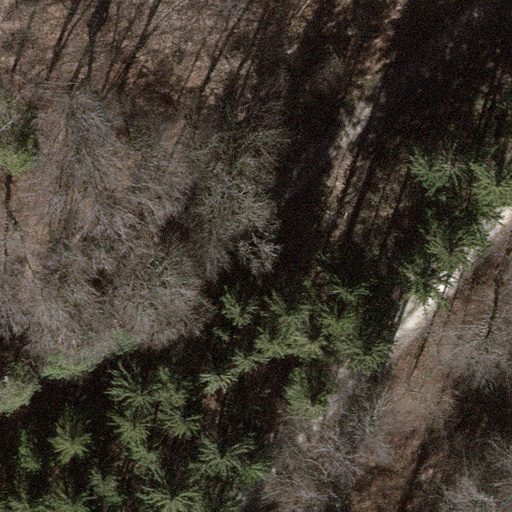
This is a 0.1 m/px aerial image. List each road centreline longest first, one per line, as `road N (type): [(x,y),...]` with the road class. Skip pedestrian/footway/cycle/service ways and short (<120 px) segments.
road 1 (track): [(0,414),(254,225),(500,0)]
road 2 (track): [(206,511),(511,198)]
